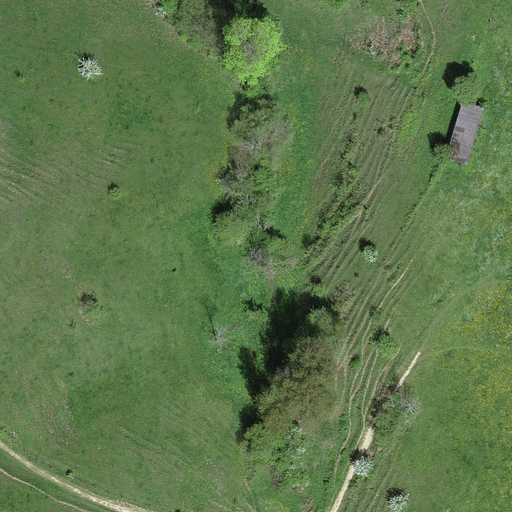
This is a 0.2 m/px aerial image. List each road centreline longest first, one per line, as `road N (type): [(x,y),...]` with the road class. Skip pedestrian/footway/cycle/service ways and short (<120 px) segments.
road 1 (track): [(331,511),(414,349),(511,245)]
road 2 (track): [(0,439),(53,478),(143,511)]
